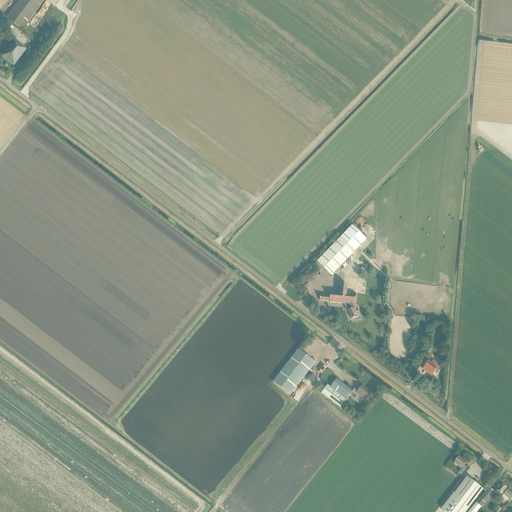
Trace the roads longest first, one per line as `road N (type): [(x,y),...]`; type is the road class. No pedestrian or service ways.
road 1 (unclassified): [(511,470),(0,79)]
road 2 (track): [(451,0),(215,244)]
road 3 (track): [(340,339),(211,511)]
